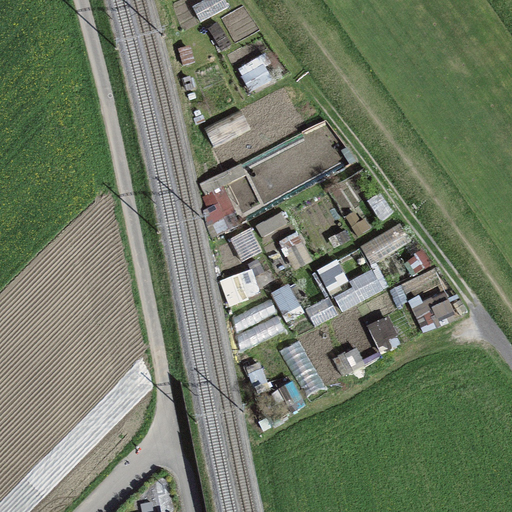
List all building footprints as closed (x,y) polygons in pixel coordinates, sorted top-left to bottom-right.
[(201,17),(230,6),(227,0),(200,0),(195,3),(201,17)] [(217,146),(253,127),(243,108),(207,127),(217,146)] [(234,221),(232,174),(206,174),(208,222),(234,221)] [(374,262),(414,239),(403,220),(363,243),(374,262)] [(243,258),(264,247),(251,224),(230,235),(243,258)] [(300,229),(282,238),(296,267),(314,258),(300,229)] [(339,256),(318,267),(330,288),(351,277),(339,256)] [(344,310),(390,289),(379,264),(351,277),(354,285),(336,293),(344,310)] [(221,275),(230,303),(262,292),(253,265),(221,275)] [(286,308),(298,299),(285,283),(274,291),(286,308)] [(307,307),(317,325),(341,313),(331,294),(307,307)] [(233,315),(243,345),(284,331),(274,301),(233,315)] [(384,352),(404,342),(390,312),(369,322),(384,352)] [(308,396),(327,383),(297,339),(278,352),(308,396)]
